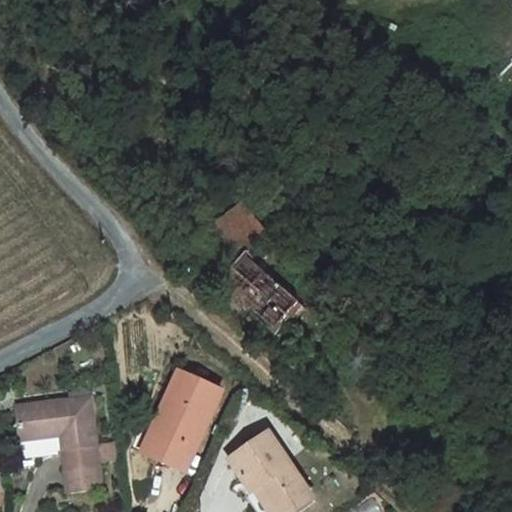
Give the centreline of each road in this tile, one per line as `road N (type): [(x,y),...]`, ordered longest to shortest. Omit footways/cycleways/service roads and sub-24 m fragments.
road 1 (track): [(431,511),(165,281),(133,273)]
road 2 (unclassified): [(133,273),(118,235),(0,94)]
road 3 (residential): [(0,359),(83,316),(133,273)]
